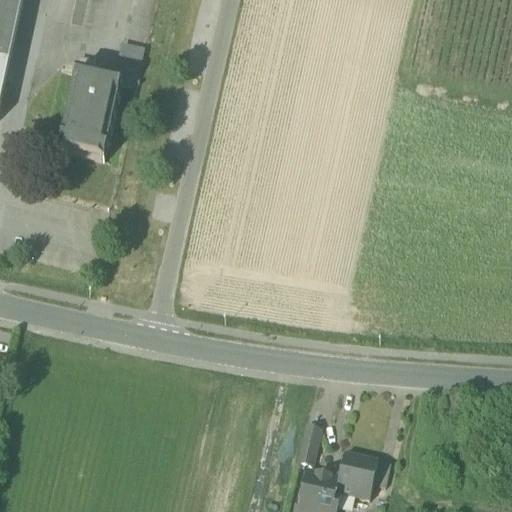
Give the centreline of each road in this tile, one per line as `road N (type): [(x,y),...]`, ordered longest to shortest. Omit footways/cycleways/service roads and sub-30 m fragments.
road 1 (unclassified): [(511,381),(306,367),(155,343)]
road 2 (unclassified): [(155,343),(228,0)]
road 3 (unclassified): [(155,343),(0,308)]
